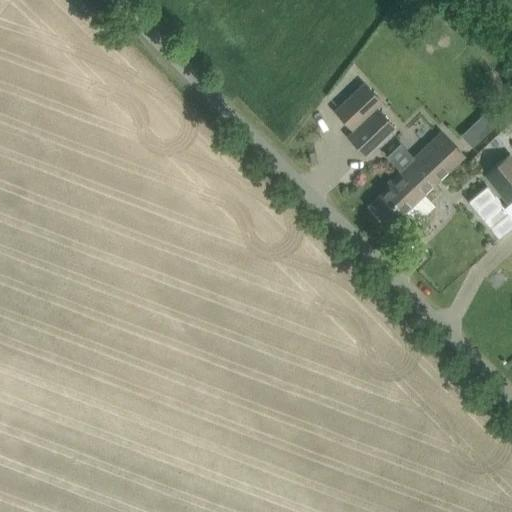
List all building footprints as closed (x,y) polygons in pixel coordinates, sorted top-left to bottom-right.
[(365,83),(336,110),(354,130),(378,109),(384,104),(365,83)] [(354,130),(348,135),(366,156),(396,129),(378,109),(354,130)] [(485,112),(473,124),(484,136),(497,124),(485,112)] [(403,174),(369,206),(389,227),(424,193),(453,165),(452,165),(464,154),(445,135),(434,146),(430,143),(415,158),(401,171),(403,174)] [(511,154),(486,176),(510,205),(511,203),(511,154)] [(469,201),(498,238),(511,226),(511,216),(487,186),(469,201)]
